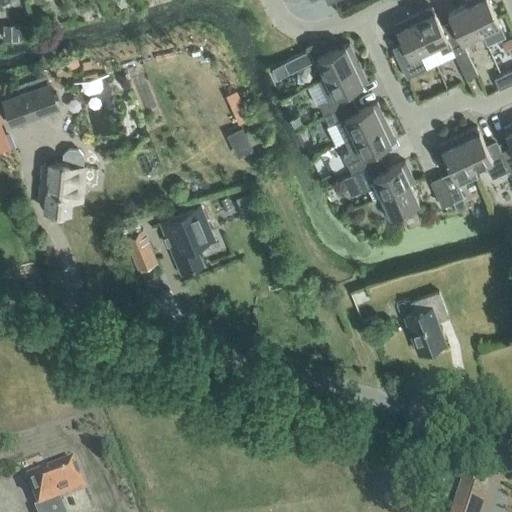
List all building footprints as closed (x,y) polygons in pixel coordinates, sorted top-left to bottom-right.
[(465,0),(466,3),(467,3),(480,31),(481,30),(500,22),(489,0),(465,0)] [(467,3),(466,3),(448,12),(453,24),(464,44),(483,35),(481,30),(480,31),(467,3)] [(464,44),(453,24),(443,28),(432,5),(413,14),(429,46),(438,42),(443,51),(452,47),(455,53),(466,48),(464,44)] [(429,46),(413,14),(394,23),(405,46),(395,52),(407,76),(427,67),(420,51),(429,46)] [(3,24),(3,36),(16,36),(16,24),(3,24)] [(511,51),(511,37),(503,42),(508,53),(511,51)] [(317,57),(326,76),(358,60),(349,41),(317,57)] [(478,73),(466,48),(455,53),(467,78),(478,73)] [(289,71),(314,60),(309,49),(283,60),(289,71)] [(367,79),(358,60),(326,76),(335,95),(319,102),(324,113),(349,101),(344,91),(367,79)] [(499,87),(511,81),(511,68),(494,76),(499,87)] [(60,108),(51,81),(48,82),(45,75),(15,85),(18,92),(2,98),(12,125),(60,108)] [(81,80),(84,90),(88,93),(99,90),(102,86),(99,76),(81,80)] [(228,95),(235,112),(242,108),(238,100),(243,97),(239,90),(228,95)] [(354,135),(386,120),(377,100),(354,112),(349,101),(324,113),(329,124),(336,120),(345,139),(354,135)] [(298,113),(291,116),(295,125),(302,122),(298,113)] [(395,139),(386,120),(354,135),(358,144),(343,154),(352,172),(377,160),(372,150),(395,139)] [(0,150),(10,146),(0,122),(0,150)] [(511,122),(503,126),(511,144),(511,150),(504,155),(510,169),(511,172),(511,122)] [(477,125),(458,134),(473,167),(483,162),(492,177),(510,169),(504,155),(499,144),(488,149),(477,125)] [(254,148),(243,126),(228,133),(239,155),(254,148)] [(477,175),(473,167),(458,134),(439,143),(452,170),(441,175),(453,200),(457,208),(466,204),(462,196),(464,195),(458,183),(477,175)] [(41,193),(48,194),(46,208),(49,208),(51,212),(55,214),(59,214),(63,213),(66,209),(69,210),(70,197),(81,198),(84,166),(82,166),(83,155),(79,149),(70,148),(64,153),(63,164),(44,163),(42,177),(41,193)] [(382,171),(377,160),(352,172),(360,190),(377,185),(381,193),(382,194),(410,181),(415,179),(405,160),(382,171)] [(453,200),(441,175),(430,180),(442,205),(453,200)] [(419,200),(410,181),(382,194),(381,193),(377,195),(386,215),(419,200)] [(234,192),(239,211),(259,207),(255,187),(234,192)] [(201,205),(160,221),(181,273),(203,264),(196,245),(214,237),(201,205)] [(138,270),(141,268),(158,261),(144,227),(140,228),(137,220),(123,226),(127,235),(124,237),(138,270)] [(437,320),(449,315),(439,290),(410,301),(414,312),(405,315),(419,351),(445,342),(437,320)] [(88,499),(85,490),(73,461),(46,471),(41,457),(21,465),(27,479),(26,479),(38,509),(39,511),(62,511),(58,501),(67,498),(70,505),(74,508),(87,503),(88,499)] [(460,482),(450,511),(476,511),(483,489),(460,482)]
